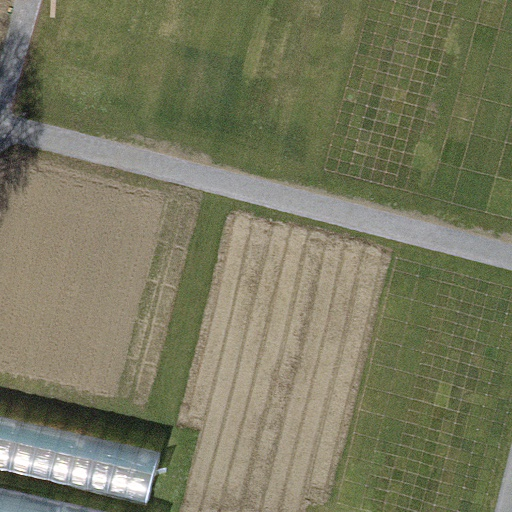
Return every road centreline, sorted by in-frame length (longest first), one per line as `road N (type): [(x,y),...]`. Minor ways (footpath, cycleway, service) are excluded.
road 1 (track): [(0,124),(511,255)]
road 2 (track): [(0,133),(36,0)]
